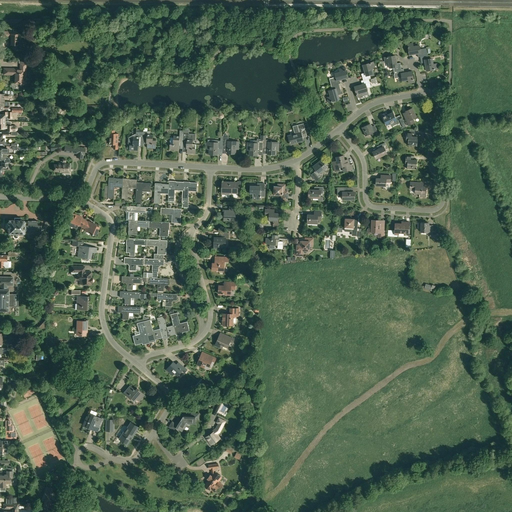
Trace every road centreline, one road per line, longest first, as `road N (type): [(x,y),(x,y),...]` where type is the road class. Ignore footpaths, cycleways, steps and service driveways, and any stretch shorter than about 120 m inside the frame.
road 1 (residential): [(434,90),(429,151),(442,200),(435,209),(369,205),(362,160),(339,129)]
road 2 (residential): [(79,201),(111,222),(102,322),(133,361)]
road 3 (residential): [(210,168),(107,163),(79,201)]
